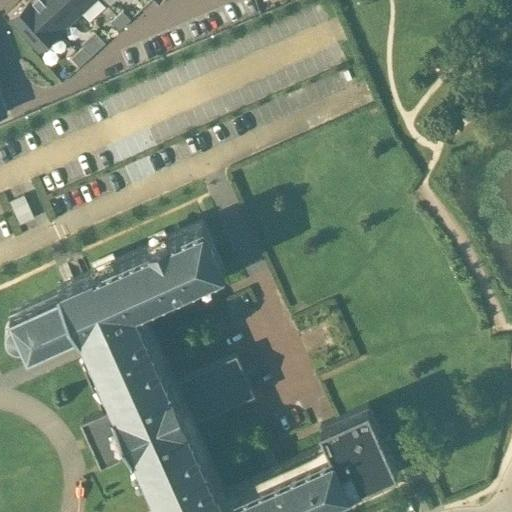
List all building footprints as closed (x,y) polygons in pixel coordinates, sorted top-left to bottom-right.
[(59,33),(29,0),(28,0),(9,18),(39,51),(59,33)] [(29,0),(59,33),(80,14),(66,0),(29,0)] [(66,0),(80,14),(95,0),(66,0)] [(122,10),(117,15),(124,24),(130,19),(122,10)] [(119,29),(124,24),(117,15),(111,21),(119,29)] [(77,51),(85,60),(91,55),(83,46),(77,51)] [(85,60),(77,51),(71,57),(79,65),(85,60)] [(21,192),(8,198),(18,222),(32,216),(21,192)] [(295,511),(397,466),(368,402),(319,424),(329,447),(224,495),(190,421),(255,392),(236,351),(172,380),(138,306),(225,267),(204,220),(169,236),(168,233),(148,242),(149,245),(94,270),(93,267),(57,283),(59,287),(9,310),(12,318),(9,321),(8,323),(6,325),(5,328),(5,332),(6,334),(7,337),(9,340),(11,341),(14,343),(16,344),(19,344),(24,343),(27,351),(79,328),(113,404),(106,408),(81,419),(101,463),(133,449),(160,511),(295,511)]
